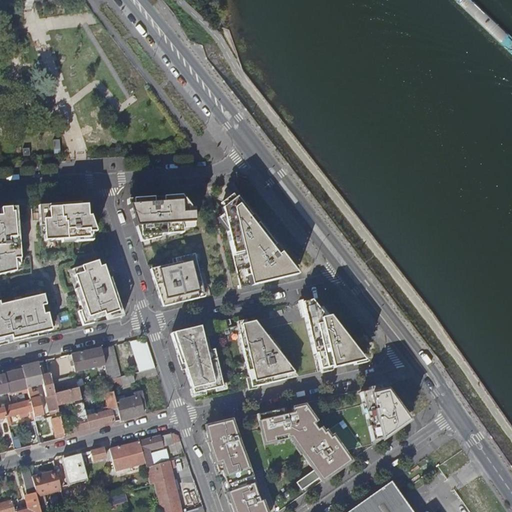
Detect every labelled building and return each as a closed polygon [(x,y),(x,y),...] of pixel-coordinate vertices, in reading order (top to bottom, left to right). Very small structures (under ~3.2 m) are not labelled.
[(0,0),(0,11),(16,9),(14,0),(0,0)] [(259,283),(305,271),(244,193),(243,195),(232,203),(230,204),(231,210),(232,214),(228,217),(236,228),(240,249),(250,247),(259,283)] [(132,205),(128,205),(135,227),(140,227),(140,237),(182,234),(181,224),(194,223),(193,212),(187,213),(187,209),(190,208),(180,196),(132,200),(132,205)] [(41,208),(31,209),(32,227),(38,226),(38,231),(36,231),(37,241),(90,238),(88,232),(95,232),(86,205),(80,205),(79,203),(68,203),(46,205),(41,205),(41,208)] [(16,207),(0,207),(0,215),(1,215),(1,213),(14,212),(15,222),(17,222),(16,207)] [(0,274),(15,271),(15,259),(20,258),(19,237),(16,237),(15,222),(14,212),(1,213),(1,215),(0,215),(0,274)] [(140,227),(135,227),(142,250),(195,233),(194,223),(181,224),(182,234),(140,237),(140,227)] [(199,248),(193,250),(203,292),(196,294),(198,299),(211,296),(199,248)] [(156,276),(152,278),(161,307),(198,299),(196,294),(203,292),(193,250),(174,256),(175,261),(154,268),(156,276)] [(174,256),(147,265),(152,278),(156,276),(154,268),(175,261),(174,256)] [(83,272),(74,274),(79,288),(75,289),(81,307),(79,308),(83,322),(85,321),(105,315),(106,318),(119,314),(103,265),(99,266),(97,260),(81,266),(83,272)] [(105,315),(85,321),(86,325),(100,321),(123,316),(111,278),(106,264),(103,265),(119,314),(106,318),(105,315)] [(81,266),(72,269),(74,274),(83,272),(81,266)] [(0,338),(7,337),(7,340),(51,330),(51,327),(54,326),(50,312),(43,314),(41,306),(45,305),(43,295),(0,304),(0,338)] [(317,301),(307,304),(323,371),(348,365),(374,360),(355,334),(342,316),(329,318),(323,309),(317,301)] [(56,311),(50,312),(54,326),(51,327),(51,330),(7,340),(7,337),(0,338),(0,345),(59,331),(61,331),(56,311)] [(228,320),(212,324),(214,333),(230,330),(228,320)] [(291,378),(290,374),(299,371),(300,371),(260,320),(252,322),(247,324),(249,332),(245,334),(255,376),(257,386),(291,378)] [(205,326),(176,333),(186,364),(189,363),(199,393),(227,386),(226,383),(218,349),(211,351),(205,326)] [(136,351),(148,348),(146,342),(134,345),(136,351)] [(75,372),(104,365),(108,379),(110,378),(120,376),(113,345),(100,349),(100,347),(70,354),(75,372)] [(137,358),(149,355),(148,349),(136,352),(137,358)] [(139,364),(151,361),(150,355),(138,359),(139,364)] [(27,388),(31,387),(43,384),(45,395),(54,393),(51,381),(49,373),(41,375),(37,362),(22,365),(23,369),(27,388)] [(8,392),(27,388),(23,369),(4,373),(8,392)] [(0,394),(8,392),(4,373),(0,374),(0,394)] [(112,387),(135,381),(133,373),(120,376),(110,378),(112,387)] [(54,393),(78,387),(73,376),(51,381),(54,393)] [(378,385),(368,388),(369,392),(360,394),(364,404),(380,436),(382,440),(391,436),(408,426),(422,417),(409,402),(398,388),(382,394),(378,385)] [(57,405),(82,399),(78,387),(54,393),(57,405)] [(89,428),(120,420),(118,412),(111,413),(110,410),(117,408),(116,402),(113,391),(104,393),(108,407),(103,408),(104,411),(86,416),(89,428)] [(21,402),(30,400),(28,393),(19,395),(21,402)] [(50,412),(55,411),(56,416),(60,415),(58,410),(57,406),(57,405),(54,393),(45,395),(50,412)] [(120,420),(143,414),(141,406),(144,405),(142,395),(141,395),(136,396),(116,402),(117,408),(118,412),(120,420)] [(37,415),(42,414),(38,397),(34,399),(30,400),(33,411),(35,420),(35,421),(39,420),(37,415)] [(8,405),(4,406),(7,418),(25,413),(33,411),(30,400),(21,402),(8,405)] [(64,435),(89,428),(86,416),(82,402),(75,404),(77,410),(74,411),(76,418),(67,421),(66,418),(64,419),(63,414),(60,415),(64,435)] [(257,414),(264,444),(293,437),(298,444),(296,446),(314,471),(296,484),(299,487),(317,475),(318,478),(321,482),(330,475),(329,474),(338,468),(349,460),(343,451),(332,435),(329,437),(325,431),(323,433),(312,417),(304,405),(291,408),(292,413),(283,415),(279,416),(278,413),(273,414),(272,411),(257,414)] [(28,425),(36,424),(35,421),(35,420),(33,411),(25,413),(28,425)] [(56,439),(65,437),(64,435),(60,415),(56,416),(57,418),(51,419),(56,439)] [(231,421),(205,427),(208,443),(209,443),(210,446),(216,464),(218,463),(225,482),(228,492),(227,493),(231,504),(233,511),(265,511),(250,468),(248,469),(231,421)] [(174,443),(181,441),(179,436),(172,432),(171,433),(174,443)] [(160,436),(162,446),(174,443),(171,433),(160,436)] [(18,436),(11,438),(15,450),(21,448),(18,436)] [(146,467),(152,465),(149,450),(162,446),(160,436),(141,441),(144,450),(142,451),(146,467)] [(115,471),(142,463),(144,469),(146,469),(146,467),(142,451),(139,441),(109,448),(115,471)] [(86,462),(106,457),(103,448),(100,449),(91,451),(84,453),(86,462)] [(160,511),(181,511),(169,461),(152,465),(146,467),(146,469),(150,485),(154,484),(160,511)] [(31,509),(31,508),(18,511),(40,511),(36,496),(31,477),(29,467),(21,469),(28,499),(30,498),(33,508),(31,509)] [(36,496),(61,490),(60,490),(60,485),(55,470),(31,477),(36,496)] [(317,475),(299,487),(301,490),(318,478),(317,475)] [(0,481),(2,490),(8,489),(5,478),(0,479),(0,481)] [(348,511),(411,511),(399,494),(390,483),(348,511)] [(108,510),(116,507),(115,504),(127,501),(125,492),(121,493),(105,498),(108,510)] [(0,511),(14,511),(11,500),(0,503),(0,511)]
